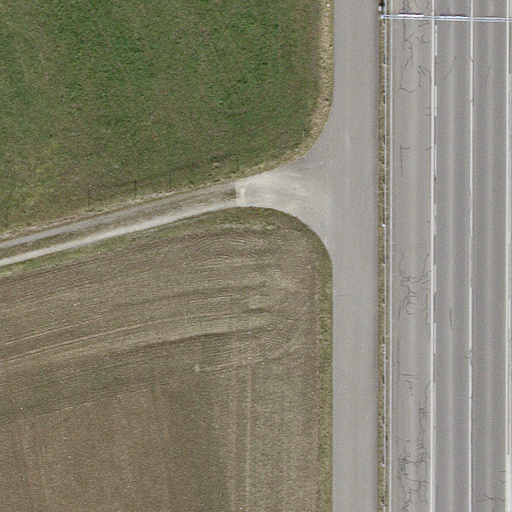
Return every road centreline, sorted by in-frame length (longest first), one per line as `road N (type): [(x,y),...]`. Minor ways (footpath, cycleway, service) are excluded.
road 1 (track): [(354,511),(355,0)]
road 2 (track): [(353,157),(0,249)]
road 3 (secondary): [(475,0),(474,360)]
road 4 (secondary): [(474,360),(417,511)]
road 5 (secondary): [(474,360),(474,511)]
